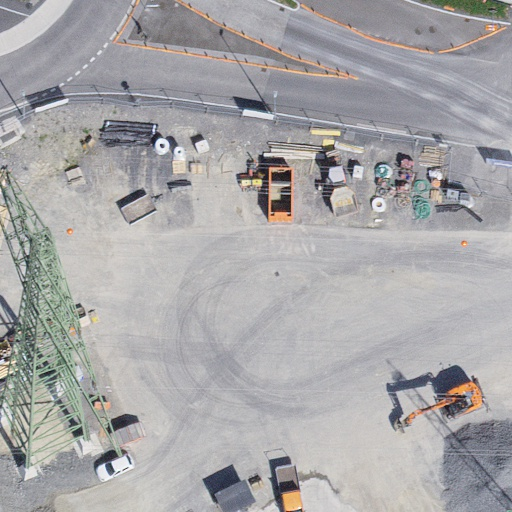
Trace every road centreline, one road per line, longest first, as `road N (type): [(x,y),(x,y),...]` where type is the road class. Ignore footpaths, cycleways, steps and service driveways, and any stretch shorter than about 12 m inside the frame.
road 1 (primary): [(30,72),(116,67),(511,100)]
road 2 (unknown): [(103,511),(166,452),(450,424),(503,432)]
road 3 (primary): [(511,100),(383,65),(227,0)]
road 4 (primary): [(511,52),(357,0)]
